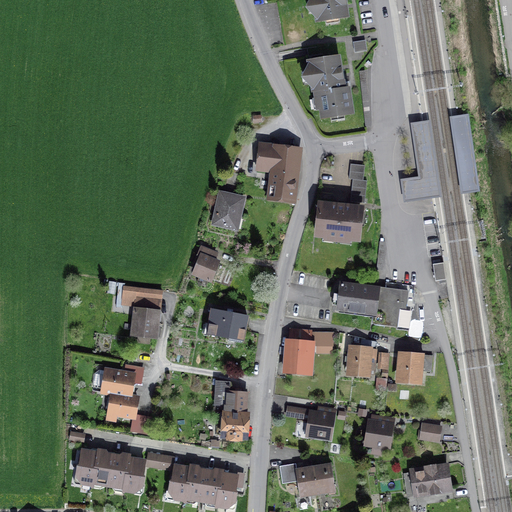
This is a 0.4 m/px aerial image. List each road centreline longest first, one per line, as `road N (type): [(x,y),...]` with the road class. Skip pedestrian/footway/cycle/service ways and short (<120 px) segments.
road 1 (residential): [(380,0),(389,71),(389,126),(380,140),(391,224),(447,351)]
road 2 (residential): [(246,0),(312,150),(278,319)]
road 3 (residential): [(278,319),(447,351)]
road 4 (residential): [(92,434),(259,461)]
road 5 (residential): [(447,351),(475,511)]
road 6 (residential): [(278,319),(259,461)]
